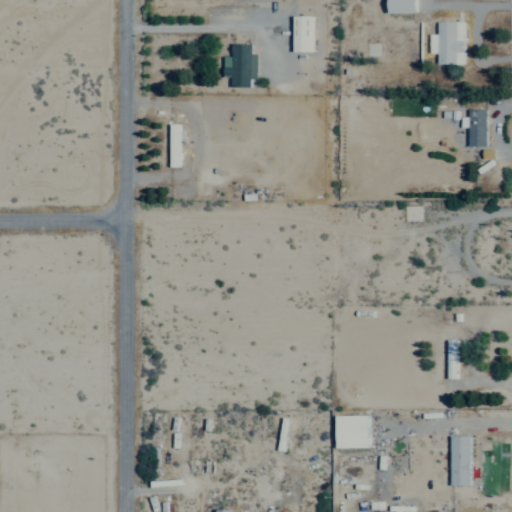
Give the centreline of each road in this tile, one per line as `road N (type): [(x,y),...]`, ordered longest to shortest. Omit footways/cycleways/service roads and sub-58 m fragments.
road 1 (residential): [(125,511),(126,0)]
road 2 (residential): [(125,218),(0,217)]
